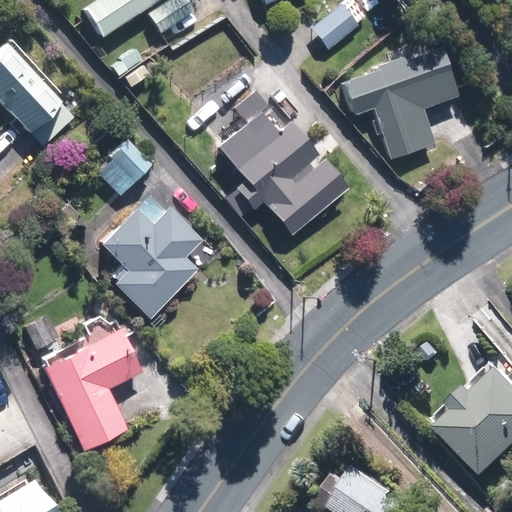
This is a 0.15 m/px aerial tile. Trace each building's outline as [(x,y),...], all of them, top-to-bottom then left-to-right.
[(91,0),(85,4),(104,33),(154,0),(91,0)] [(166,0),(150,11),(162,30),(195,9),(189,0),(166,0)] [(313,26),(329,47),(359,23),(343,3),(313,26)] [(10,40),(0,49),(0,94),(31,127),(63,97),(10,40)] [(443,44),(345,78),(356,109),(375,102),(393,153),(434,139),(422,104),(459,91),(443,44)] [(265,105),(221,140),(248,174),(241,180),(257,201),(265,195),(292,230),(350,185),(325,154),(315,162),(310,157),(319,150),(291,115),(280,123),(265,105)] [(99,169),(121,192),(151,162),(128,140),(99,169)] [(116,281),(152,314),(199,265),(186,253),(202,236),(167,203),(164,207),(148,192),(103,240),(130,266),(116,281)] [(123,328),(46,362),(84,447),(128,427),(109,383),(142,369),(123,328)] [(451,423),(495,469),(511,453),(511,365),(489,387),(483,381),(465,398),(471,404),(451,423)] [(401,511),(413,497),(366,465),(341,501),(357,511),(401,511)] [(0,508),(0,511),(58,511),(56,504),(35,480),(0,500),(0,505),(2,508),(0,508)]
